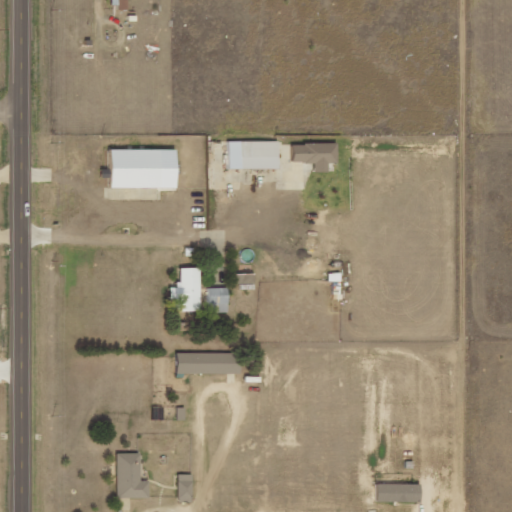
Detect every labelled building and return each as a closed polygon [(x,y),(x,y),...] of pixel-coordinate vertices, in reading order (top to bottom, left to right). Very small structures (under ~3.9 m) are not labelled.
[(228,169),(278,168),(278,141),(228,141),(228,169)] [(337,163),(337,144),(293,143),(292,162),(314,163),(314,171),(328,172),(328,163),(337,163)] [(111,187),(177,188),(177,150),(111,149),(111,187)] [(199,268),(179,268),(179,287),(170,288),(170,300),(175,300),(175,311),(200,311),(199,268)] [(254,274),(233,274),(233,287),(255,287),(254,274)] [(228,288),(207,288),(207,313),(229,312),(228,288)] [(240,374),(241,354),(177,352),(177,373),(240,374)] [(117,498),(149,498),(149,481),(140,481),(140,453),(117,454),(117,498)] [(192,475),(178,474),(178,501),(192,501),(192,475)] [(376,501),(420,502),(420,484),(377,484),(376,501)]
